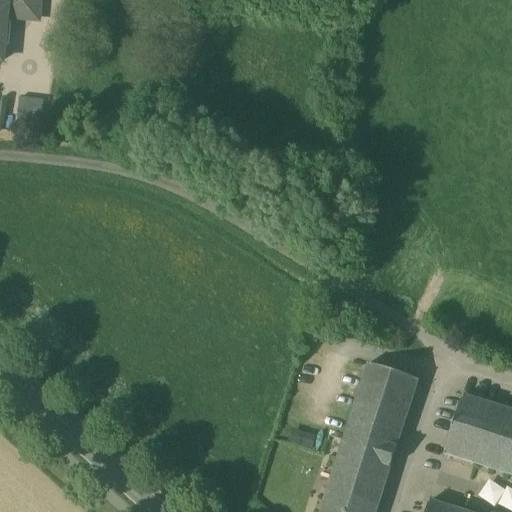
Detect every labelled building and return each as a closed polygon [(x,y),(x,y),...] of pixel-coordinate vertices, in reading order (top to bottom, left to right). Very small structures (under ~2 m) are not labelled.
[(2,0),(2,8),(7,9),(6,19),(38,22),(40,0),(2,0)] [(43,105),(22,102),(20,120),(41,122),(43,105)] [(419,382),(368,366),(341,450),(392,466),(419,382)] [(511,413),(464,398),(444,456),(511,477),(511,413)] [(377,511),(392,466),(341,450),(321,511),(377,511)] [(460,511),(429,502),(425,511),(460,511)]
